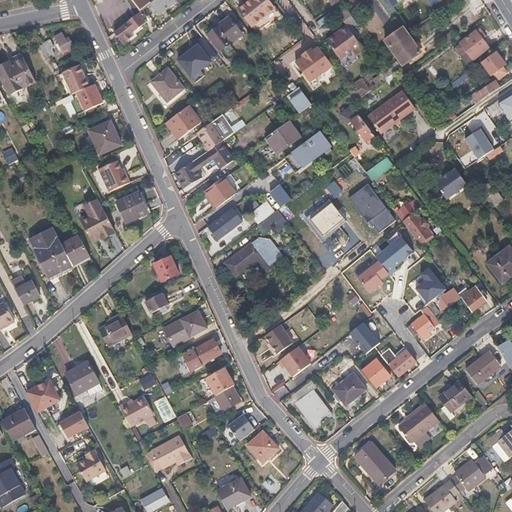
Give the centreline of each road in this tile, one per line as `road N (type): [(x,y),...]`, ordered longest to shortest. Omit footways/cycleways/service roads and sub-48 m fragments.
road 1 (residential): [(319,460),(260,395),(178,218)]
road 2 (residential): [(511,309),(319,460)]
road 3 (residential): [(178,218),(0,369)]
road 4 (residential): [(178,218),(84,8)]
road 5 (residential): [(377,511),(511,402)]
